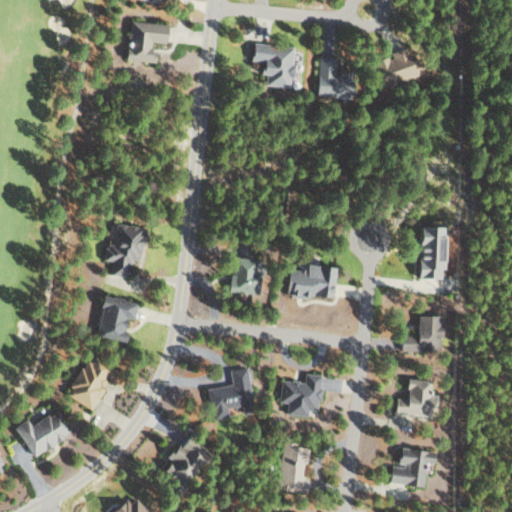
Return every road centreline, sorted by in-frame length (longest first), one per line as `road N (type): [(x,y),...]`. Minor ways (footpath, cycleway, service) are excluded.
road 1 (residential): [(214,0),(171,349),(149,401),(114,450),(31,511)]
road 2 (residential): [(343,511),(369,258)]
road 3 (residential): [(177,324),(361,344)]
road 4 (residential): [(213,11),(351,20)]
